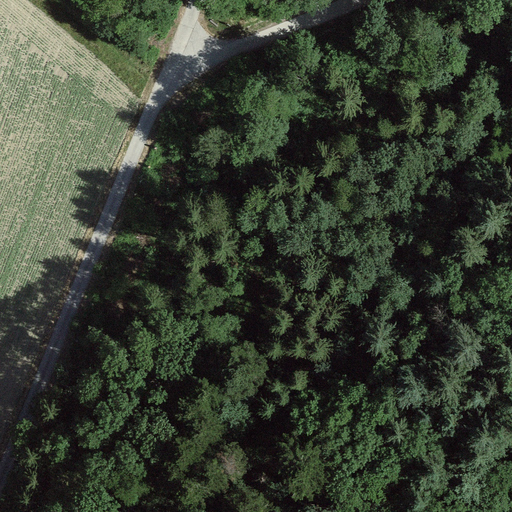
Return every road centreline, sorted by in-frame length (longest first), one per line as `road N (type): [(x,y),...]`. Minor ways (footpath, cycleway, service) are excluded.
road 1 (track): [(179,58),(0,493)]
road 2 (track): [(179,58),(227,54),(368,0)]
